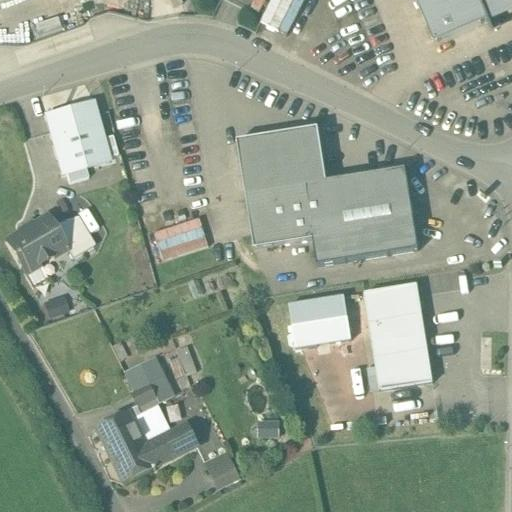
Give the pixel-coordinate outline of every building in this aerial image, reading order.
[(150,0),(151,14),(188,13),(182,0),(150,0)] [(414,0),(434,45),(489,22),(488,20),(479,0),(414,0)] [(511,0),(479,0),(488,20),(511,9),(511,0)] [(93,104),(45,118),(62,178),(109,164),(93,104)] [(237,143),(244,190),(244,191),(245,196),(246,197),(326,184),(318,131),(237,143)] [(113,136),(104,138),(110,163),(118,161),(113,136)] [(405,171),(332,183),(304,188),(317,269),(418,252),(405,171)] [(312,242),(310,225),(303,187),(246,197),(254,251),(312,242)] [(48,220),(33,228),(31,225),(19,232),(21,236),(6,244),(25,275),(66,251),(48,220)] [(432,385),(430,372),(430,371),(417,287),(365,295),(381,393),(432,385)] [(52,321),(70,312),(63,297),(44,306),(52,321)] [(330,346),(348,344),(354,343),(352,334),(329,338),(330,346)] [(124,344),(113,349),(119,362),(130,357),(124,344)] [(188,350),(178,354),(180,359),(187,376),(197,372),(188,350)] [(158,359),(125,373),(136,395),(150,388),(154,387),(151,381),(162,375),(165,382),(168,381),(158,359)] [(180,359),(169,364),(176,381),(187,376),(180,359)] [(162,375),(151,381),(154,387),(150,388),(157,401),(150,405),(152,410),(156,408),(173,399),(165,382),(162,375)] [(136,395),(131,398),(137,410),(138,411),(150,405),(157,401),(150,388),(136,395)] [(150,405),(138,411),(142,419),(154,413),(152,410),(150,405)] [(154,413),(142,419),(138,411),(137,410),(130,414),(147,448),(170,436),(156,408),(152,410),(154,413)] [(147,448),(130,414),(95,431),(122,487),(196,451),(185,429),(170,436),(147,448)] [(228,456),(205,467),(217,492),(240,481),(228,456)]
